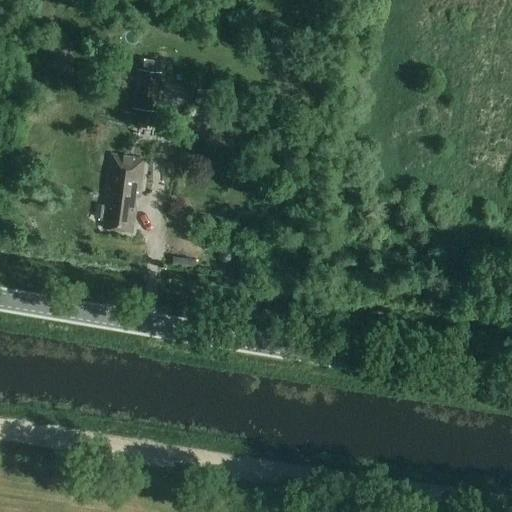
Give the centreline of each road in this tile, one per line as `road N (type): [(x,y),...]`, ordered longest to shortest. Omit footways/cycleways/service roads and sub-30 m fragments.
road 1 (tertiary): [(511,383),(0,299)]
road 2 (track): [(511,510),(0,432)]
